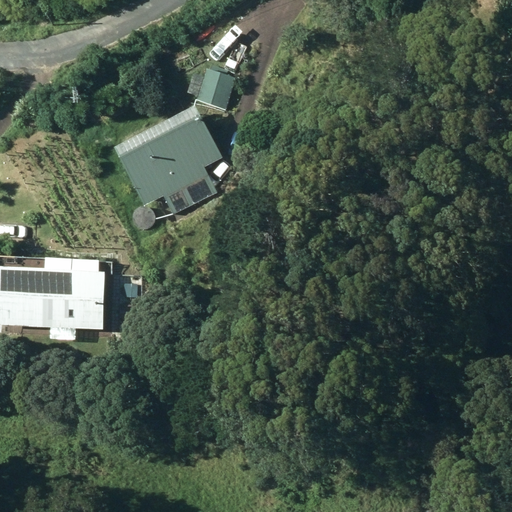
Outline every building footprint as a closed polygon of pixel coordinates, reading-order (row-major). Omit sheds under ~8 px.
[(309,54),(297,69),(310,79),(322,64),(309,54)] [(208,69),(199,98),(226,107),(236,78),(208,69)] [(297,92),(292,99),(296,103),(301,96),(297,92)] [(116,145),(146,206),(165,196),(174,214),(196,203),(187,185),(210,173),(206,164),(223,156),(197,104),(116,145)] [(0,306),(0,323),(105,329),(107,269),(2,264),(0,306)]
